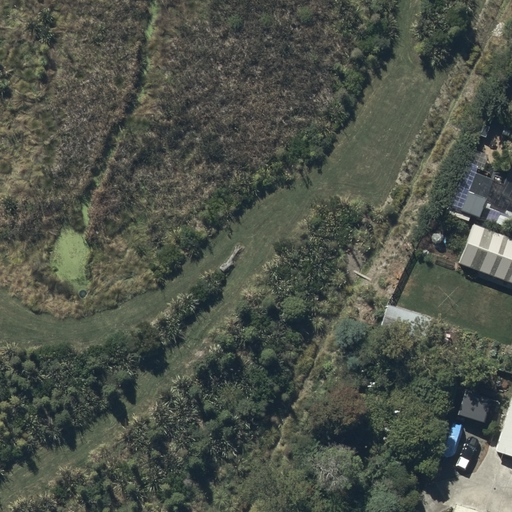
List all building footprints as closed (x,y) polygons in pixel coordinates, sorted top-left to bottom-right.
[(487,157),(473,152),(468,165),(482,170),(487,157)] [(498,216),(489,212),(485,221),(494,225),(498,216)] [(511,222),(511,220),(501,215),(497,224),(509,229),(511,222)] [(511,240),(473,226),(458,265),(511,285),(511,240)] [(431,321),(388,307),(381,330),(424,344),(431,321)] [(490,401),(465,393),(458,416),(483,424),(490,401)] [(511,398),(494,452),(511,457),(511,398)]
